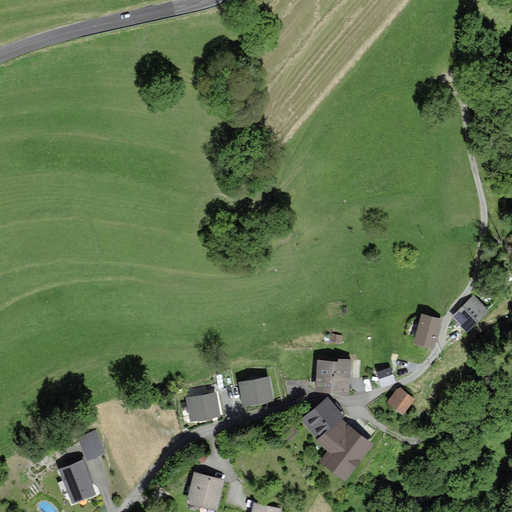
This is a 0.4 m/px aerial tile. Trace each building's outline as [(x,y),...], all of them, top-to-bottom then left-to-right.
[(488,311),(474,297),(454,316),(467,330),(488,311)] [(440,320),(423,315),(415,342),(433,347),(440,320)] [(339,363),(320,361),(317,391),(347,394),(351,361),(340,359),(339,363)] [(390,369),(377,373),(382,386),(395,382),(390,369)] [(273,400),(269,377),(240,383),(244,405),(273,400)] [(413,399),(399,389),(388,403),(403,413),(413,399)] [(219,415),(215,393),(187,398),(191,421),(219,415)] [(303,419),(319,438),(341,420),(344,417),(340,412),(342,410),(336,403),(333,405),(328,399),(303,419)] [(345,478),(372,445),(341,420),(319,438),(317,441),(330,452),(323,461),(345,478)] [(104,453),(95,431),(80,437),(89,459),(104,453)] [(95,495),(83,461),(61,469),(74,503),(95,495)] [(223,481),(195,475),(189,502),(216,509),(223,481)]
